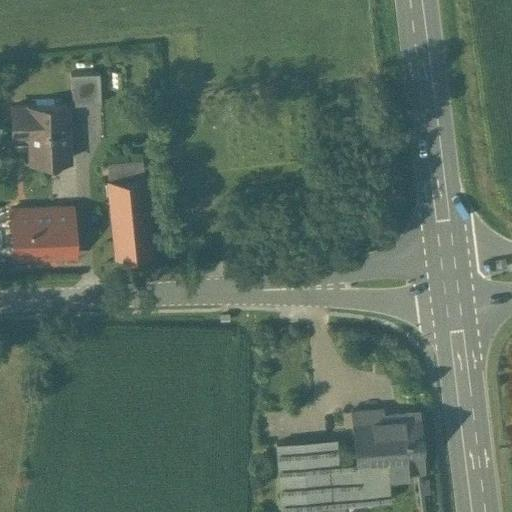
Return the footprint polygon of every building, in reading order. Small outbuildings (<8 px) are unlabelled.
[(70,74),(71,104),(100,103),(98,73),(70,74)] [(29,130),(30,161),(68,160),(66,104),(11,106),(12,131),(29,130)] [(143,177),(108,180),(117,268),(152,264),(143,177)] [(0,256),(68,253),(65,209),(0,211),(0,256)] [(422,460),(418,412),(352,418),(356,465),(387,463),(422,460)] [(390,502),(387,463),(356,465),(338,466),(337,441),(311,442),(274,445),(278,509),(390,502)]
